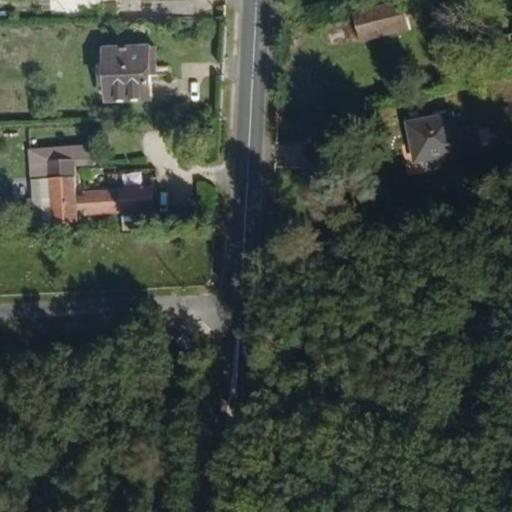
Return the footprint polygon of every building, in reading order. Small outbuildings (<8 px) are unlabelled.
[(74,0),(75,10),(117,10),(115,0),(74,0)] [(373,20),(326,31),(331,60),(378,48),(373,20)] [(124,74),(124,52),(86,53),(87,101),(131,100),(131,75),(124,74)] [(416,162),(415,144),(366,149),(368,171),(374,170),(376,188),(441,185),(440,160),(416,162)] [(287,167),(311,162),(308,147),(285,152),(287,167)] [(127,225),(127,202),(58,202),(58,211),(49,210),(47,164),(24,164),(24,174),(0,171),(0,239),(50,239),(49,221),(60,221),(60,228),(127,225)]
